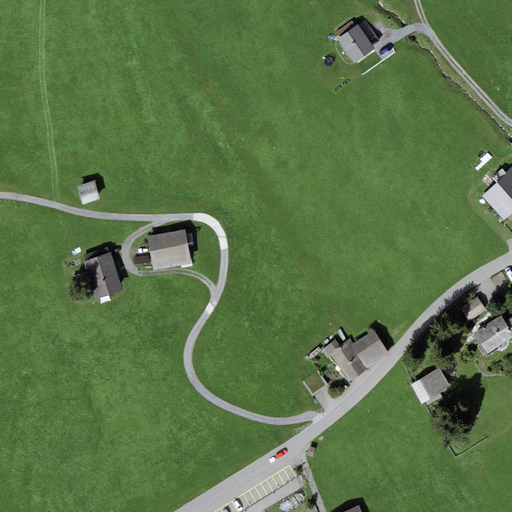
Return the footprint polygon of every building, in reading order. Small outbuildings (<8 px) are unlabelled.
[(340,37),(337,39),(355,64),(375,49),(369,39),(375,35),(364,20),(355,26),(340,37)] [(337,32),(340,37),(355,26),(352,21),(337,32)] [(511,168),(482,196),(503,220),(511,212),(511,168)] [(100,199),(95,180),(76,186),(82,205),(100,199)] [(148,236),(154,270),(191,263),(185,229),(148,236)] [(84,255),(85,260),(109,253),(107,248),(84,255)] [(122,291),(110,253),(109,253),(85,260),(83,261),(95,300),(122,291)] [(460,309),(468,322),(487,310),(478,297),(460,309)] [(472,333),(486,355),(511,338),(511,333),(505,322),(500,315),(472,333)] [(353,344),(368,367),(389,353),(374,330),(353,344)] [(328,358),(331,356),(348,382),(369,369),(368,367),(353,344),(350,339),(340,346),(336,340),(322,350),(328,358)] [(410,385),(421,404),(450,387),(438,368),(410,385)] [(302,383),(312,396),(328,384),(318,371),(302,383)] [(315,448),(310,446),(307,455),(312,457),(315,448)]
